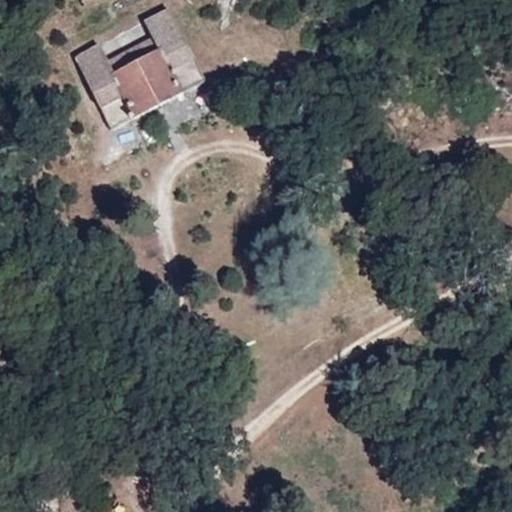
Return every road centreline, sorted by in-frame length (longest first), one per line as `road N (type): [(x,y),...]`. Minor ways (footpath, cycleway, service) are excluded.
road 1 (track): [(198,468),(185,321),(168,248),(171,177),(190,160),(239,142),(511,141)]
road 2 (track): [(167,511),(198,468),(272,412),(422,306),(511,257)]
